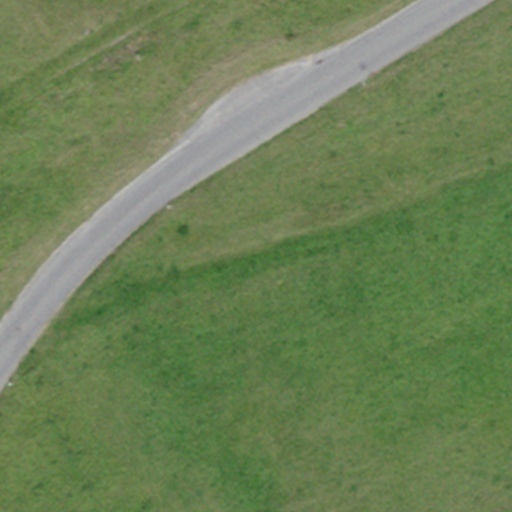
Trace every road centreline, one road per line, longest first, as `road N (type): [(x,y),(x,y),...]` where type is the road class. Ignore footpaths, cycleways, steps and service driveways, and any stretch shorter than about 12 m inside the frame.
road 1 (unclassified): [(0,386),(85,283),(188,189),(494,0)]
road 2 (track): [(233,0),(144,40),(0,139)]
